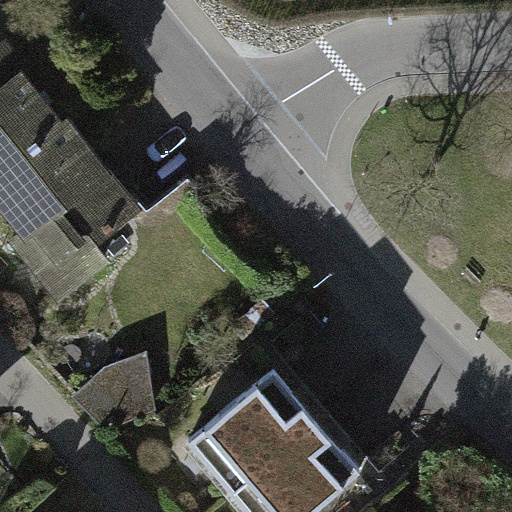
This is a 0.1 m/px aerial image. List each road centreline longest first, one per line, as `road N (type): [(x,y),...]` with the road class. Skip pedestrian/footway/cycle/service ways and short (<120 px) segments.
road 1 (residential): [(239,143),(320,239),(511,425)]
road 2 (residential): [(511,41),(387,46),(286,102),(239,143)]
road 3 (residential): [(147,511),(0,355)]
road 4 (residential): [(127,0),(239,143)]
